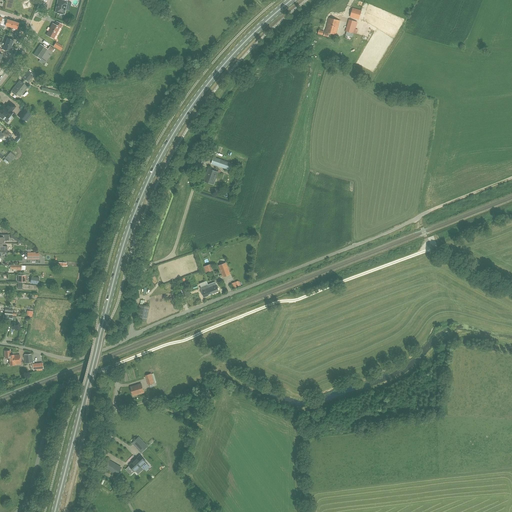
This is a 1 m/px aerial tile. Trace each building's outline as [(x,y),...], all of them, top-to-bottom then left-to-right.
[(58,0),(55,12),(64,14),(67,0),(58,0)] [(382,0),(380,5),(390,10),(392,4),(383,0),(382,0)] [(359,19),(361,10),(352,8),(350,16),(359,19)] [(336,34),(340,21),(329,18),(325,32),(336,34)] [(346,31),(353,33),(357,21),(349,19),(346,31)] [(18,35),(21,27),(18,26),(19,23),(13,21),(11,27),(16,29),(15,34),(18,35)] [(60,28),(62,25),(56,22),(55,25),(53,24),(46,35),(53,39),(60,27),(60,28)] [(0,41),(0,44),(2,45),(1,45),(4,46),(3,49),(9,51),(11,46),(5,44),(2,43),(0,41)] [(40,59),(47,49),(40,45),(34,55),(40,59)] [(20,81),(12,90),(20,96),(27,87),(26,87),(31,81),(34,76),(32,75),(27,70),(23,74),(27,77),(22,83),(20,81)] [(53,90),(42,87),(41,90),(60,96),(61,92),(56,91),(56,90),(54,89),(53,90)] [(3,105),(0,109),(0,112),(8,118),(12,112),(15,107),(10,102),(6,107),(3,105)] [(18,116),(25,121),(31,113),(24,108),(18,116)] [(8,139),(12,135),(6,130),(2,134),(0,131),(0,137),(1,138),(4,136),(8,139)] [(10,162),(16,155),(11,151),(5,158),(10,162)] [(199,162),(204,164),(207,156),(202,154),(199,162)] [(212,164),(223,168),(232,171),(234,164),(225,161),(214,157),(212,164)] [(203,182),(213,185),(218,172),(208,169),(203,182)] [(0,237),(0,243),(2,243),(2,240),(8,240),(8,234),(0,234),(0,237)] [(18,242),(20,240),(12,234),(10,234),(10,238),(12,238),(18,242)] [(209,273),(215,271),(213,263),(206,265),(209,273)] [(219,266),(224,277),(230,274),(226,263),(219,266)] [(208,285),(211,294),(219,291),(215,282),(208,285)] [(200,288),(204,297),(211,294),(208,285),(200,288)] [(149,306),(140,305),(138,319),(146,321),(149,306)] [(15,326),(16,316),(8,315),(6,315),(3,315),(3,319),(12,321),(11,326),(15,326)] [(5,358),(9,358),(10,365),(15,365),(15,364),(20,364),(19,355),(14,355),(11,355),(10,351),(5,351),(5,358)] [(148,385),(154,383),(151,373),(145,375),(148,385)] [(137,394),(144,392),(141,384),(130,387),(133,394),(137,393),(137,394)] [(147,447),(138,438),(132,444),(141,453),(147,447)] [(140,456),(129,466),(135,472),(136,472),(137,473),(147,464),(145,463),(146,462),(140,456)] [(121,467),(115,463),(109,472),(116,476),(121,467)]
